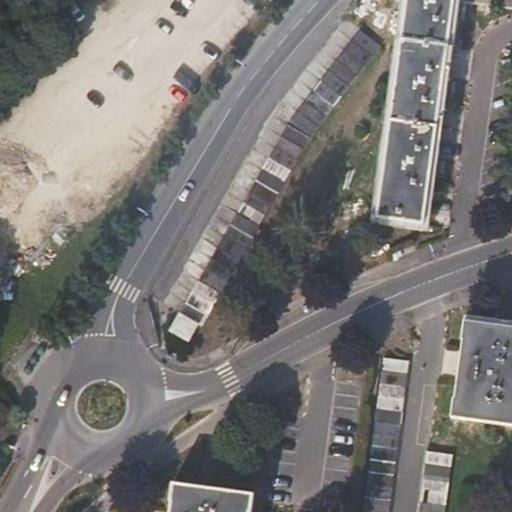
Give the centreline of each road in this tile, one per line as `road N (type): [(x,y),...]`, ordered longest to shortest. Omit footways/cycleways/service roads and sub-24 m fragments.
road 1 (tertiary): [(106,350),(123,289),(257,76),(323,0)]
road 2 (secondary): [(223,383),(356,312),(470,267)]
road 3 (residential): [(511,35),(491,43),(485,56),(459,235),(470,267)]
